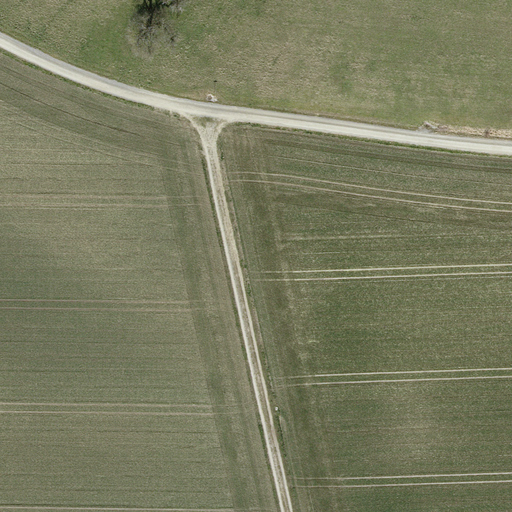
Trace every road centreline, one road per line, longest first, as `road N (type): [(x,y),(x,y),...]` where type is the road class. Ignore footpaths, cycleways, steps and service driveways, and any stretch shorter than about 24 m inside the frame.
road 1 (track): [(289,511),(205,111)]
road 2 (track): [(511,148),(205,111)]
road 3 (track): [(205,111),(123,92),(0,39)]
